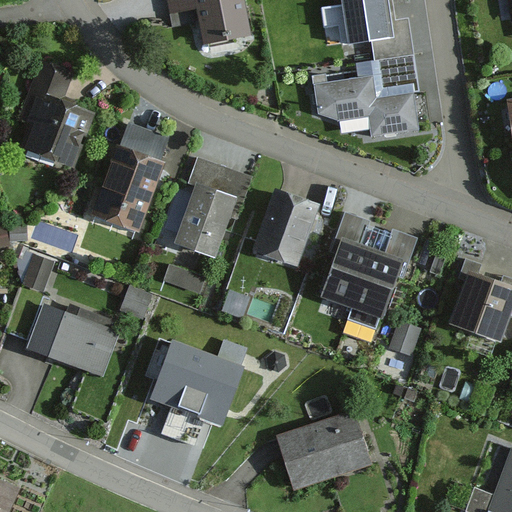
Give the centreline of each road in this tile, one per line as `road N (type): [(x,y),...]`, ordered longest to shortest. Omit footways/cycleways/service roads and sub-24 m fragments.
road 1 (residential): [(70,0),(100,42),(189,106),(447,206)]
road 2 (residential): [(0,422),(192,511)]
road 3 (residential): [(437,0),(458,147),(447,206)]
